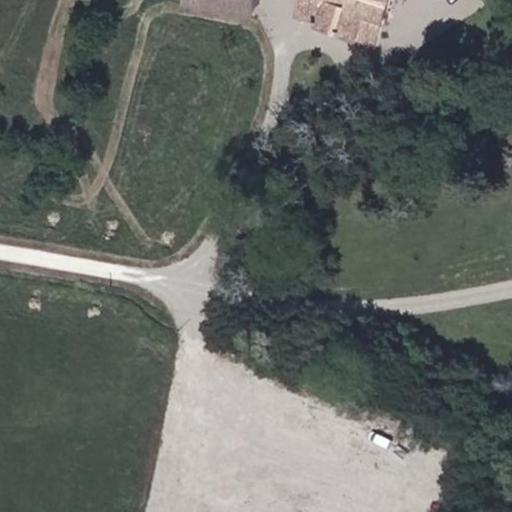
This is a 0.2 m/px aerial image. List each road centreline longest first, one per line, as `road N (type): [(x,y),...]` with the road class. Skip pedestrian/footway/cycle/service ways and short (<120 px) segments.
road 1 (track): [(0,251),(290,303),(361,308),(511,289)]
road 2 (track): [(170,281),(213,255),(253,211),(299,116),(440,24)]
